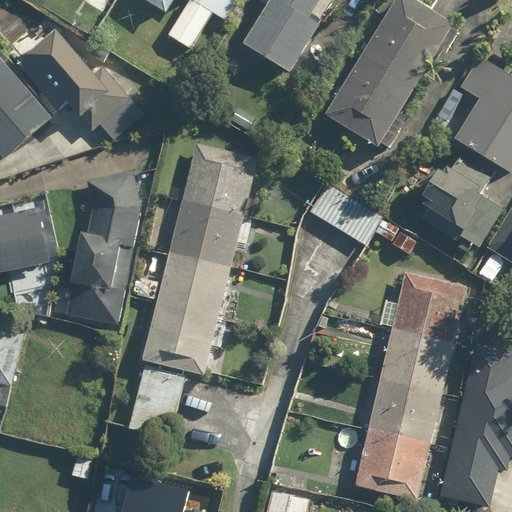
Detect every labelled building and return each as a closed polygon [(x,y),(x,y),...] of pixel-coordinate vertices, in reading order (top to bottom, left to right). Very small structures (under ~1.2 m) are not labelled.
[(146,0),(174,15),(181,0),(191,0),(171,37),(196,50),(216,12),(229,20),(240,0),(146,0)] [(338,0),(269,0),(244,45),(295,75),(338,0)] [(460,26),(416,0),(395,0),(327,113),(387,149),(460,26)] [(36,53),(22,65),(60,111),(69,103),(86,123),(93,116),(116,143),(147,116),(107,69),(100,75),(62,31),(55,37),(42,22),(23,38),(36,53)] [(0,151),(8,160),(56,118),(0,53),(0,151)] [(511,76),(481,57),(462,88),(481,100),(457,137),(511,171),(511,76)] [(199,144),(146,362),(130,427),(175,438),(191,372),(209,377),(262,160),(199,144)] [(496,177),(461,155),(454,166),(433,153),(411,187),(433,201),(422,218),(461,242),(464,236),(483,248),(509,206),(487,192),(496,177)] [(92,234),(85,233),(68,314),(121,325),(146,208),(136,171),(89,184),(96,211),(92,234)] [(329,181),(310,212),(367,248),(377,232),(386,217),(329,181)] [(39,209),(0,217),(0,274),(51,264),(39,209)] [(511,211),(490,248),(511,260),(511,211)] [(421,239),(386,217),(377,232),(411,254),(421,239)] [(470,289),(404,274),(358,488),(424,502),(470,289)] [(162,280),(142,275),(136,300),(157,304),(162,280)] [(26,337),(0,330),(0,406),(9,408),(26,337)] [(511,373),(511,350),(479,343),(446,498),(492,508),(501,466),(510,468),(511,459),(511,379),(511,373)] [(99,460),(78,454),(72,478),(93,484),(99,460)] [(183,511),(189,490),(127,475),(118,511),(183,511)] [(310,511),(313,501),(275,493),(270,511),(310,511)]
